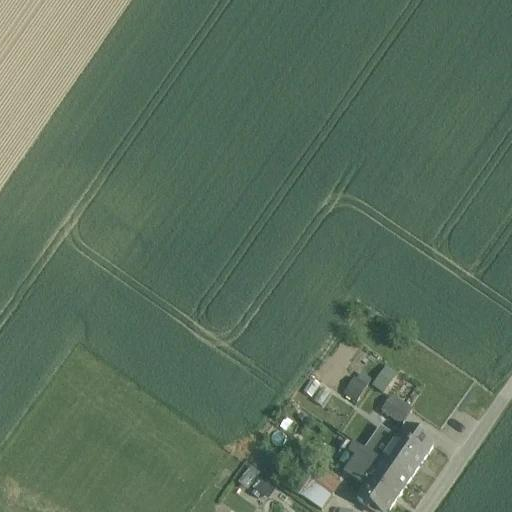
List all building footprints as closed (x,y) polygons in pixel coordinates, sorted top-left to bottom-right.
[(386,366),(374,383),(386,392),(398,374),(386,366)] [(354,379),(343,395),(356,404),(367,387),(354,379)] [(412,411),(392,398),(382,414),(402,427),(412,411)] [(365,451),(382,459),(393,436),(376,428),(365,451)] [(406,429),(382,465),(409,484),(433,448),(406,429)] [(382,465),(355,447),(349,455),(357,459),(348,472),(349,478),(365,489),(357,501),(373,511),(389,511),(409,484),(382,465)] [(263,502),(274,491),(251,468),(240,479),(263,502)] [(303,475),(292,492),(299,498),(311,481),(303,475)] [(322,511),(334,497),(311,481),(299,498),(320,511),(322,511)]
